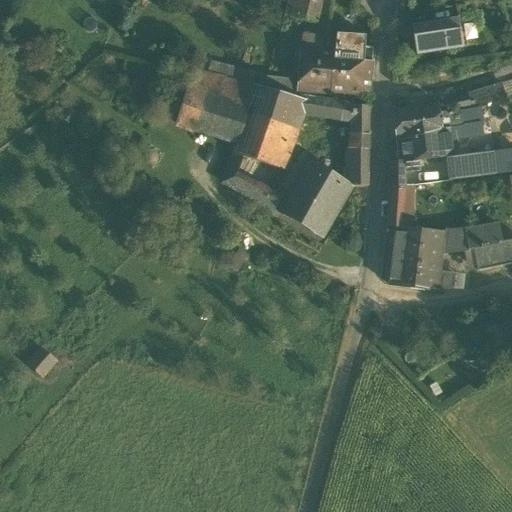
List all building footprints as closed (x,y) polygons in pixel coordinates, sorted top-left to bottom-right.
[(288,0),(285,15),(316,23),(321,0),(288,0)] [(412,27),(416,56),(463,49),(460,30),(459,20),(412,27)] [(302,33),(301,48),(326,50),(327,43),(327,35),(302,33)] [(334,59),(364,62),(364,47),(365,36),(336,34),(335,44),(334,59)] [(297,92),(330,95),(330,93),(334,59),(335,44),(327,43),(326,50),(301,48),(300,58),(297,92)] [(373,48),(364,47),(364,62),(372,63),(373,48)] [(196,59),(193,71),(207,74),(211,64),(211,63),(196,59)] [(334,59),(330,93),(335,93),(369,95),(372,63),(364,62),(334,59)] [(256,87),(262,88),(265,78),(211,64),(207,74),(256,87)] [(161,119),(236,144),(256,87),(207,74),(193,71),(188,89),(173,84),(161,119)] [(266,76),(265,78),(262,88),(291,97),(291,79),(266,76)] [(511,80),(501,84),(505,97),(511,95),(511,80)] [(501,84),(468,95),(470,109),(475,108),(505,97),(501,84)] [(262,88),(256,87),(236,144),(233,154),(243,158),(278,169),(297,112),(300,100),(299,99),(291,97),(262,88)] [(460,111),(470,109),(468,95),(444,100),(447,114),(439,115),(442,131),(449,129),(453,128),(463,126),(460,111)] [(300,96),(299,99),(300,100),(297,112),(353,123),(354,123),(354,105),(334,102),(329,101),(300,96)] [(368,108),(354,105),(354,123),(353,123),(353,135),(367,136),(368,108)] [(392,112),(396,140),(442,131),(439,115),(438,106),(392,112)] [(480,135),(475,108),(470,109),(460,111),(463,126),(453,128),(454,140),(480,135)] [(449,129),(442,131),(396,140),(399,162),(390,163),(389,189),(405,187),(404,174),(420,171),(418,157),(433,155),(433,159),(452,156),(449,129)] [(353,135),(353,149),(367,149),(367,136),(353,135)] [(351,187),(367,187),(367,149),(353,149),(346,149),(346,182),(352,186),(351,187)] [(511,149),(492,152),(495,176),(511,173),(511,149)] [(243,158),(233,154),(227,170),(237,175),(243,158)] [(309,232),(321,239),(351,187),(352,186),(346,182),(326,169),(309,159),(302,155),(298,162),(305,166),(279,214),(290,220),(292,218),(310,229),(309,232)] [(451,170),(452,179),(472,177),(491,175),(488,155),(459,159),(448,160),(450,170),(451,170)] [(222,183),(274,211),(282,197),(237,175),(227,170),(222,183)] [(389,212),(411,213),(412,187),(405,187),(389,189),(389,212)] [(167,224),(190,242),(209,217),(186,199),(167,224)] [(411,213),(389,212),(388,228),(396,228),(410,229),(411,213)] [(464,231),(468,251),(473,250),(502,245),(502,243),(499,226),(482,230),(482,229),(464,231)] [(389,286),(437,293),(437,292),(451,290),(453,274),(439,272),(441,254),(464,252),(468,251),(464,231),(445,233),(410,229),(396,228),(389,286)] [(473,250),(477,271),(511,264),(511,240),(502,243),(502,245),(473,250)] [(227,267),(236,273),(247,256),(238,250),(227,267)] [(468,251),(464,252),(468,273),(477,271),(473,250),(468,251)] [(453,274),(451,290),(463,291),(465,275),(453,274)] [(28,361),(45,376),(60,360),(43,345),(28,361)]
